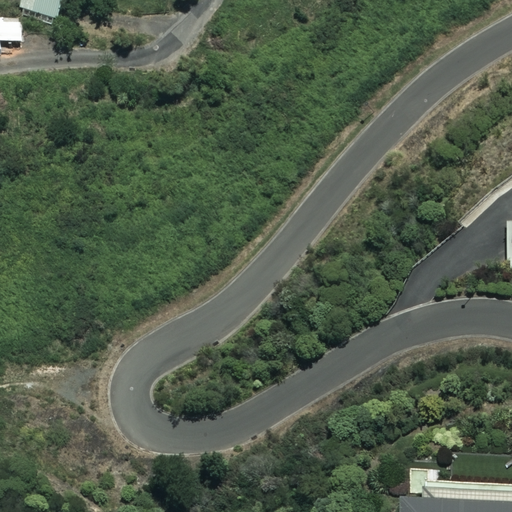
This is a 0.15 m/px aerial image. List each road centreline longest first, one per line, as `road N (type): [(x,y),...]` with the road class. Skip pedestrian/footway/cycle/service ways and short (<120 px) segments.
road 1 (residential): [(511,321),(476,316),(403,329),(264,412),(202,434),(166,435),(145,425),(130,392),(134,372),(149,357),(253,287),(394,119),(511,32)]
road 2 (residential): [(0,64),(155,58),(210,0)]
